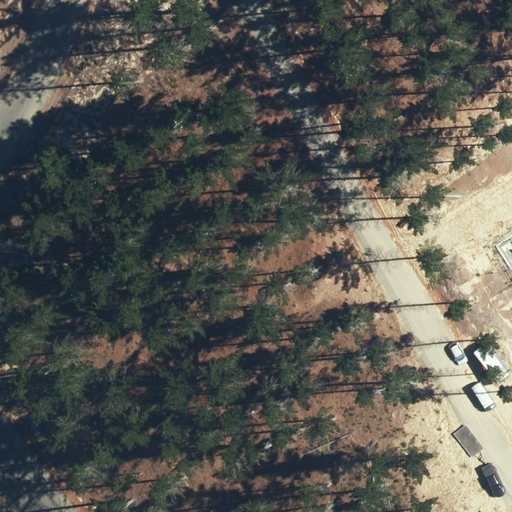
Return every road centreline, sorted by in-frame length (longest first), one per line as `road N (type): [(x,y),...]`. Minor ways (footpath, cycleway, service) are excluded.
road 1 (unknown): [(511,466),(258,0)]
road 2 (unclassified): [(74,511),(0,413)]
road 3 (residential): [(0,104),(61,0)]
